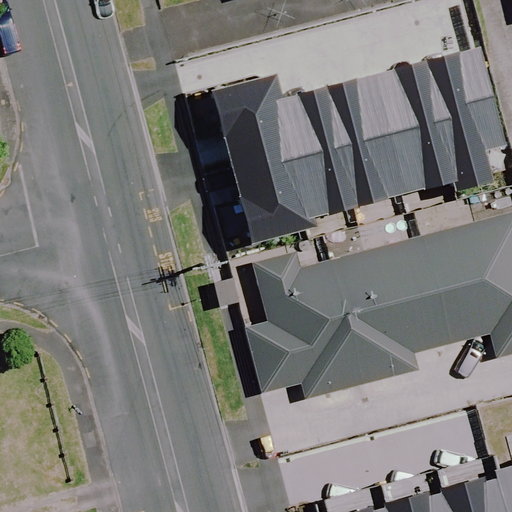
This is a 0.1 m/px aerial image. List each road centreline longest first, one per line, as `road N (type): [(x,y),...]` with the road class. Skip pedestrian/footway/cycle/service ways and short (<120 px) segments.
road 1 (residential): [(107,226),(181,511)]
road 2 (residential): [(48,0),(107,226)]
